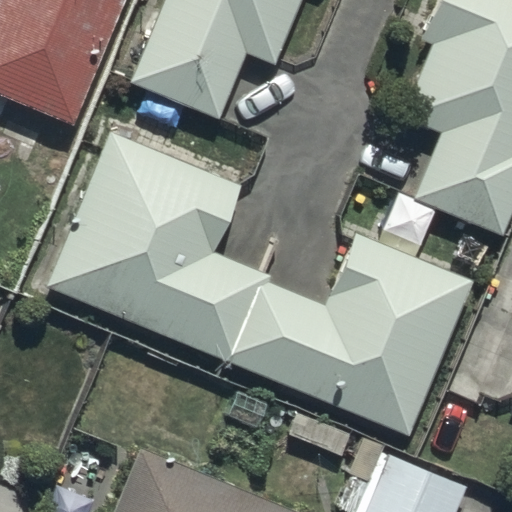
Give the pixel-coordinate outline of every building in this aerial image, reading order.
[(0,0),(0,143),(40,159),(53,127),(65,132),(117,0),(0,0)] [(159,0),(122,88),(212,126),(239,61),(265,72),(294,0),(159,0)] [(511,0),(430,0),(413,43),(423,47),(392,123),(432,139),(406,204),(495,241),(511,198),(511,0)] [(102,135),(37,292),(401,442),(465,285),(348,236),(317,311),(261,288),(263,283),(203,258),(232,188),(102,135)] [(347,479),(333,511),(335,511),(449,511),(461,487),(357,442),(342,477),(347,479)] [(277,511),(132,452),(107,511),(277,511)]
